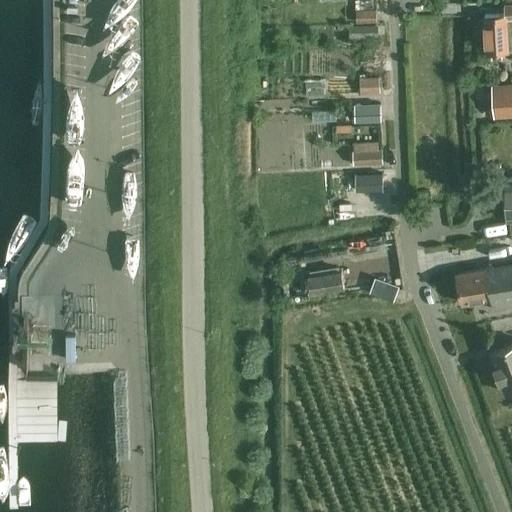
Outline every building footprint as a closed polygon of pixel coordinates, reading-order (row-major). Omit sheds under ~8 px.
[(511,4),(505,5),(505,15),(485,15),(486,52),(511,50),(511,4)] [(375,8),(355,9),(356,23),(376,22),(375,8)] [(377,24),(349,25),(349,39),(378,39),(377,24)] [(379,78),(359,79),(360,92),(379,91),(379,78)] [(511,84),(492,86),(494,118),(511,117),(511,84)] [(432,121),(443,120),(441,97),(430,98),(432,121)] [(380,105),(357,106),(358,120),(380,119),(380,105)] [(371,144),(395,143),(394,122),(370,123),(371,144)] [(353,164),(382,162),(381,148),(352,150),(353,164)] [(382,173),(356,174),(356,192),(382,191),(382,173)] [(355,261),(354,245),(328,246),(329,263),(355,261)] [(511,262),(457,272),(463,302),(491,297),(493,308),(511,304),(511,262)] [(311,292),(344,287),(342,269),(308,275),(311,292)] [(71,336),(72,303),(56,302),(55,335),(71,336)] [(511,343),(490,352),(505,391),(511,388),(511,343)]
